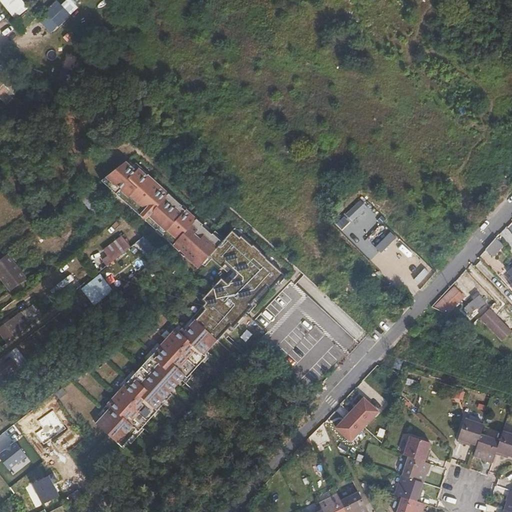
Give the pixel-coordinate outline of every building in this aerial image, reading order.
[(0,99),(5,104),(13,95),(0,81),(0,99)] [(135,171),(124,162),(100,180),(115,195),(114,197),(123,205),(125,203),(127,205),(125,208),(135,216),(137,214),(147,224),(145,226),(154,234),(156,232),(158,234),(157,236),(165,244),(167,242),(196,268),(208,254),(223,268),(226,265),(233,270),(224,280),(218,274),(198,296),(201,299),(178,325),(175,321),(156,342),(154,340),(140,354),(143,356),(131,369),(129,367),(116,382),(118,384),(94,410),(97,414),(91,420),(120,446),(132,433),(131,432),(134,429),(136,431),(170,394),(168,392),(182,375),(185,377),(201,359),(199,357),(228,325),(230,327),(249,306),(247,304),(264,286),(268,290),(281,275),(264,259),(258,253),(259,252),(245,240),(244,241),(239,236),(237,237),(230,231),(220,242),(211,234),(210,235),(200,226),(201,225),(172,198),(146,175),(146,176),(137,169),(135,171)] [(79,219),(74,213),(60,224),(65,230),(74,223),(79,219)] [(90,229),(82,219),(75,224),(66,232),(75,244),(85,236),(84,235),(90,229)] [(66,232),(75,224),(74,223),(65,230),(66,232)] [(0,260),(0,269),(10,262),(5,257),(0,260)] [(0,269),(0,283),(17,271),(10,262),(0,269)] [(511,269),(509,272),(500,281),(508,290),(510,288),(511,290),(511,269)] [(17,271),(0,283),(9,294),(24,280),(17,271)] [(100,277),(83,290),(94,304),(112,291),(100,277)] [(449,314),(465,297),(454,287),(434,307),(449,314)] [(485,302),(477,292),(471,297),(473,300),(464,307),(473,317),(478,313),(475,310),(485,302)] [(511,331),(488,309),(479,318),(501,342),(511,331)] [(0,331),(8,343),(32,324),(28,319),(17,328),(12,320),(0,329),(0,331)] [(0,383),(10,376),(11,376),(19,369),(12,360),(5,365),(0,359),(0,383)] [(351,442),(378,412),(364,399),(336,428),(351,442)] [(30,413),(0,436),(0,511),(32,511),(43,510),(44,511),(53,511),(98,495),(81,458),(30,413)] [(479,436),(482,426),(464,420),(457,442),(465,444),(466,442),(476,445),(479,436)] [(511,436),(502,433),(499,442),(495,454),(506,458),(507,455),(511,456),(511,436)] [(495,454),(499,442),(479,436),(476,445),(473,454),(483,458),(482,461),(492,464),(495,454)] [(416,438),(409,458),(415,460),(431,465),(435,455),(431,454),(434,445),(416,438)] [(433,476),(436,467),(431,465),(415,460),(409,479),(427,485),(430,475),(433,476)] [(424,494),(427,485),(409,479),(403,497),(408,499),(424,504),(427,495),(424,494)] [(361,511),(367,509),(358,492),(340,501),(345,511),(361,511)] [(345,511),(340,501),(337,495),(319,505),(322,511),(345,511)] [(428,511),(430,507),(424,504),(408,499),(404,511),(428,511)]
